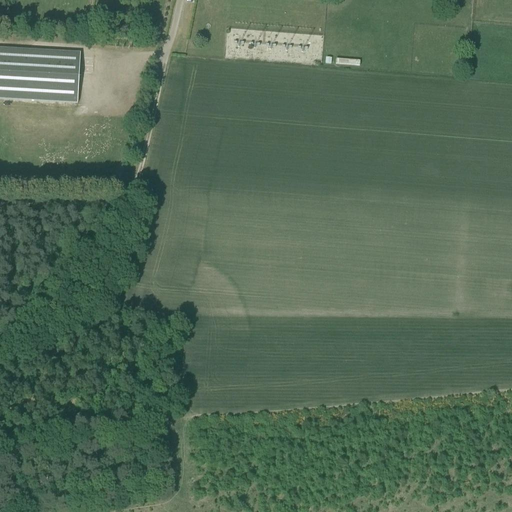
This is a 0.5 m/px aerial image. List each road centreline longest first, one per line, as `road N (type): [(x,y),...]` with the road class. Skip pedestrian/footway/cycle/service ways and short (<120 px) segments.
road 1 (track): [(118,203),(0,368)]
road 2 (track): [(164,57),(139,169),(118,203)]
